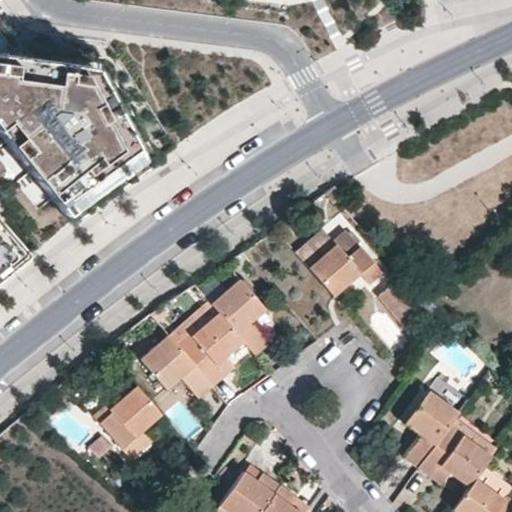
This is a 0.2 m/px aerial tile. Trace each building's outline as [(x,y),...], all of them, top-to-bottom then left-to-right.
[(0,133),(60,210),(141,149),(96,58),(0,43),(0,133)] [(313,250),(300,262),(326,291),(344,275),(352,268),(362,278),(374,266),(337,223),(323,235),(326,239),(313,250)] [(0,280),(28,258),(0,224),(0,280)] [(326,239),(323,235),(309,246),(313,250),(326,239)] [(352,268),(344,275),(354,286),(362,278),(352,268)] [(237,337),(249,350),(263,338),(244,316),(257,303),(230,272),(203,296),(210,305),(237,337)] [(395,317),(407,307),(384,279),(372,290),(395,317)] [(169,338),(207,381),(221,369),(212,359),(220,351),(237,337),(210,305),(195,319),(185,328),(182,325),(169,338)] [(185,328),(195,319),(193,315),(182,325),(185,328)] [(173,372),(193,393),(207,381),(169,338),(161,328),(132,353),(159,384),(173,372)] [(212,359),(221,369),(229,362),(220,351),(212,359)] [(193,393),(173,372),(159,384),(165,390),(174,383),(187,398),(193,393)] [(153,406),(128,379),(114,391),(101,402),(98,398),(85,410),(123,453),(137,441),(128,431),(136,421),(153,406)] [(448,415),(454,407),(423,385),(400,417),(415,428),(398,451),(413,462),(448,415)] [(110,387),(98,398),(101,402),(114,391),(110,387)] [(448,468),(464,480),(469,472),(486,449),(472,439),(458,429),(461,425),(448,415),(413,462),(428,473),(437,461),(448,468)] [(147,432),(136,421),(128,431),(137,441),(147,432)] [(458,429),(472,439),(474,435),(461,425),(458,429)] [(103,440),(94,430),(80,442),(90,452),(103,440)] [(258,468),(245,459),(238,467),(251,477),(258,468)] [(437,461),(428,473),(439,480),(448,468),(437,461)] [(225,511),(252,511),(275,481),(258,468),(251,477),(238,467),(214,500),(227,509),(225,511)] [(464,480),(447,503),(459,511),(508,511),(511,507),(511,496),(503,489),(500,494),(486,484),(469,472),(464,480)] [(500,494),(503,489),(489,480),(486,484),(500,494)] [(275,481),(252,511),(298,511),(299,511),(286,503),(292,494),(275,481)] [(306,502),(293,492),(292,494),(286,503),(299,511),(306,502)] [(225,511),(227,509),(214,500),(210,506),(217,511),(225,511)]
